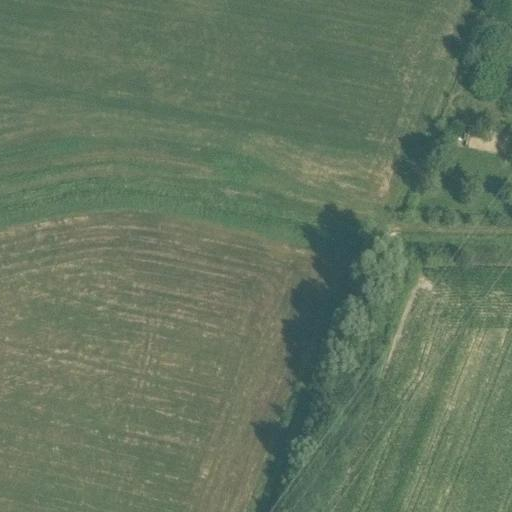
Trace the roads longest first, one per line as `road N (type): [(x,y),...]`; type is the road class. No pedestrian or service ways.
road 1 (track): [(0,192),(128,175),(385,226)]
road 2 (track): [(269,511),(385,226)]
road 3 (track): [(385,226),(511,232)]
